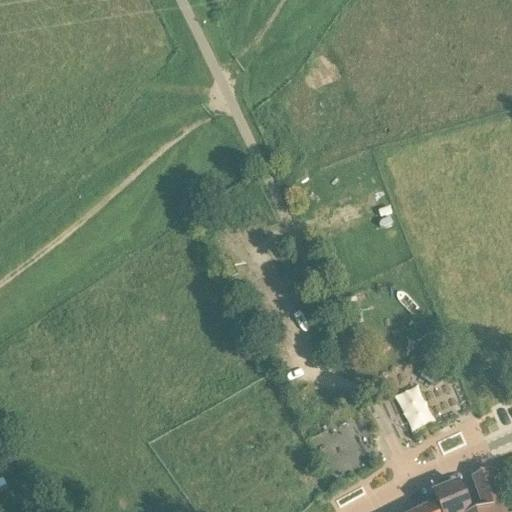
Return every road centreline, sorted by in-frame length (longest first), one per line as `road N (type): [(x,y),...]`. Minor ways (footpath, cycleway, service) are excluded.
road 1 (unclassified): [(416,489),(182,0)]
road 2 (track): [(282,0),(204,113),(0,286)]
